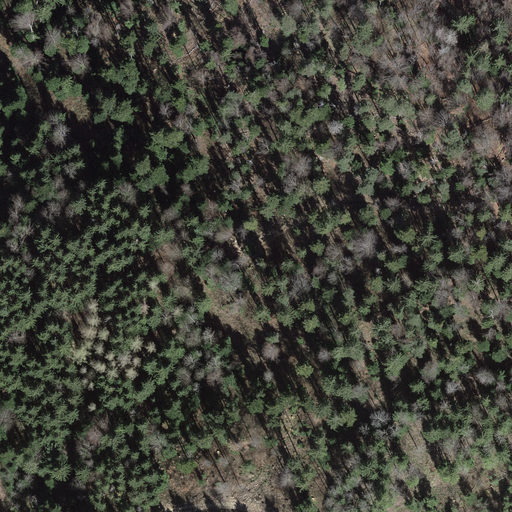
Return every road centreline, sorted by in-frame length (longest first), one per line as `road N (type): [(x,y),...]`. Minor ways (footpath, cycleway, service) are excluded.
road 1 (track): [(57,511),(79,417),(76,320),(97,293),(148,261),(188,270),(202,283),(258,367),(270,511)]
road 2 (track): [(148,261),(178,248),(254,244),(344,197),(413,208),(469,206),(511,227)]
